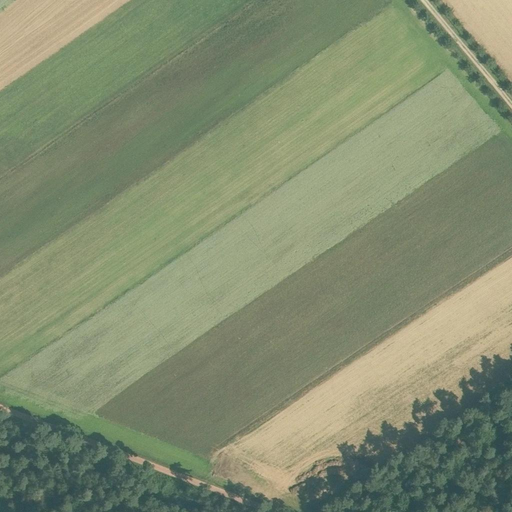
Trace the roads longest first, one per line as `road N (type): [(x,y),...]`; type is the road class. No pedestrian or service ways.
road 1 (unclassified): [(0,409),(261,511)]
road 2 (track): [(421,0),(511,106)]
